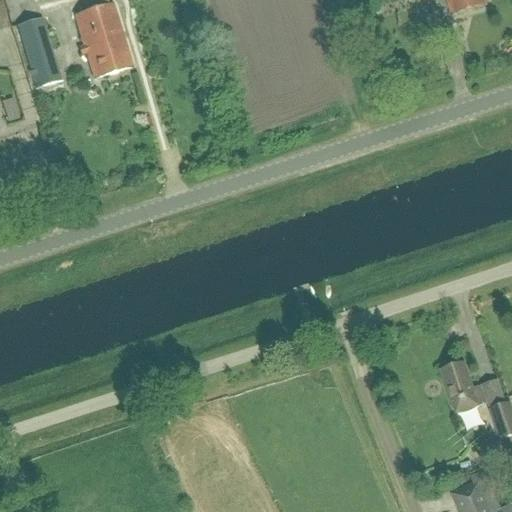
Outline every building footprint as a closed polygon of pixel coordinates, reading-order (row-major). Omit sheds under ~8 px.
[(445,0),(451,18),(487,7),(484,0),(445,0)] [(131,69),(112,7),(74,19),(93,81),(131,69)] [(61,84),(41,21),(15,29),(36,92),(61,84)] [(472,390),(463,365),(441,373),(456,416),(486,405),(480,387),(472,390)] [(511,438),(511,417),(508,405),(488,412),(499,444),(511,438)] [(511,511),(511,509),(505,511),(498,511),(482,475),(471,479),(475,487),(453,497),(460,511),(511,511)]
